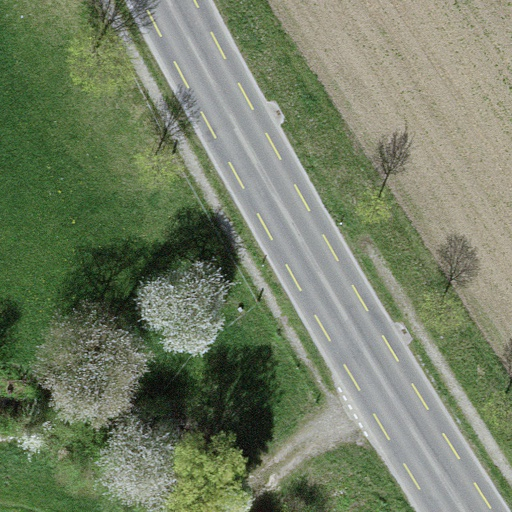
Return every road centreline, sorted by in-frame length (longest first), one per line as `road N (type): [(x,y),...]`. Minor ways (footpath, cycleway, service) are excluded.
road 1 (secondary): [(168,0),(317,272),(466,511)]
road 2 (track): [(390,389),(266,475),(234,511)]
